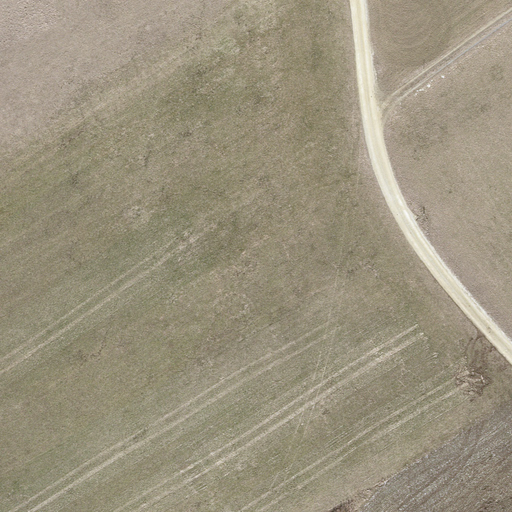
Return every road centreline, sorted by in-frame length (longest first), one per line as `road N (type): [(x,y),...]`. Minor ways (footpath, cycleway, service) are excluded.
road 1 (track): [(358,0),(384,171),(413,235),(511,350)]
road 2 (track): [(511,15),(371,113)]
